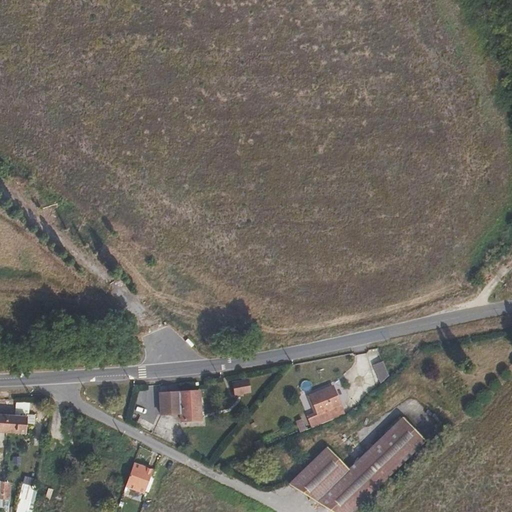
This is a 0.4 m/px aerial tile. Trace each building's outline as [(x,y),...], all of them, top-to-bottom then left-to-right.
[(377,380),(387,377),(380,349),(370,351),(377,380)] [(246,381),(232,384),(234,396),(248,393),(246,381)] [(341,415),(330,387),(308,395),(315,414),(305,418),(308,427),(341,415)] [(158,398),(160,418),(180,417),(180,424),(200,422),(197,394),(158,398)] [(0,415),(0,434),(23,436),(24,418),(0,415)] [(327,449),(289,487),(330,511),(353,511),(425,441),(403,418),(349,471),(327,449)] [(299,430),(305,428),(301,418),(295,420),(299,430)] [(75,461),(70,476),(78,479),(90,446),(97,448),(100,438),(79,430),(69,459),(75,461)] [(101,440),(85,487),(98,492),(114,445),(101,440)] [(142,490),(148,472),(133,467),(127,485),(142,490)]
